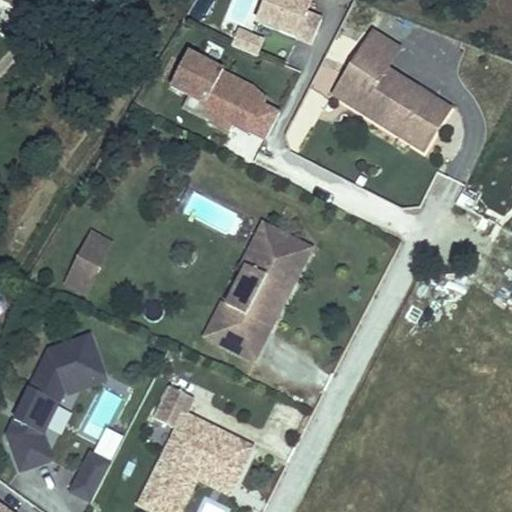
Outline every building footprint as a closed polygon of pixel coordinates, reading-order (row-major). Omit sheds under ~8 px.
[(0,0),(0,3),(30,15),(36,0),(0,0)] [(301,40),(315,7),(298,0),(272,0),(261,24),(301,40)] [(251,52),(257,38),(242,32),(236,46),(251,52)] [(404,48),(380,33),(354,74),(378,90),(370,103),(400,122),(396,129),(430,150),(456,109),(438,98),(435,102),(420,93),(423,89),(392,69),(404,48)] [(264,57),(270,43),(257,38),(251,52),(264,57)] [(268,105),(270,101),(256,89),(226,73),(228,70),(193,52),(175,86),(192,94),(210,104),(216,122),(235,132),(238,125),(255,134),(268,105)] [(378,90),(354,74),(341,94),(396,129),(400,122),(370,103),(378,90)] [(438,98),(423,89),(420,93),(435,102),(438,98)] [(216,122),(210,104),(192,94),(186,106),(216,122)] [(284,113),(268,105),(255,134),(269,141),(284,113)] [(273,170),(342,200),(350,182),(281,152),(273,170)] [(267,280),(248,271),(230,309),(222,325),(241,334),(232,352),(257,364),(273,331),(268,328),(295,274),(299,276),(311,251),(263,228),(251,253),(275,264),(267,280)] [(88,248),(106,257),(113,243),(95,233),(88,248)] [(106,257),(88,248),(77,269),(95,278),(106,257)] [(275,264),(251,253),(244,268),(248,271),(267,280),(275,264)] [(95,278),(77,269),(69,283),(88,292),(95,278)] [(268,328),(273,331),(299,276),(295,274),(268,328)] [(209,341),(232,352),(241,334),(222,325),(230,309),(225,307),(209,341)] [(40,429),(63,385),(103,371),(88,330),(47,345),(5,429),(18,465),(32,460),(28,449),(38,445),(33,432),(40,429)] [(64,389),(104,375),(103,371),(63,385),(64,389)] [(236,489),(255,450),(188,416),(195,400),(173,389),(158,420),(178,431),(147,493),(172,505),(188,474),(199,470),(236,489)] [(49,454),(40,429),(33,432),(38,445),(28,449),(32,460),(49,454)] [(89,496),(108,458),(88,448),(68,485),(89,496)] [(172,505),(147,493),(140,507),(149,511),(183,511),(199,481),(231,498),(236,489),(199,470),(188,474),(172,505)] [(0,511),(12,511),(0,502),(0,511)]
